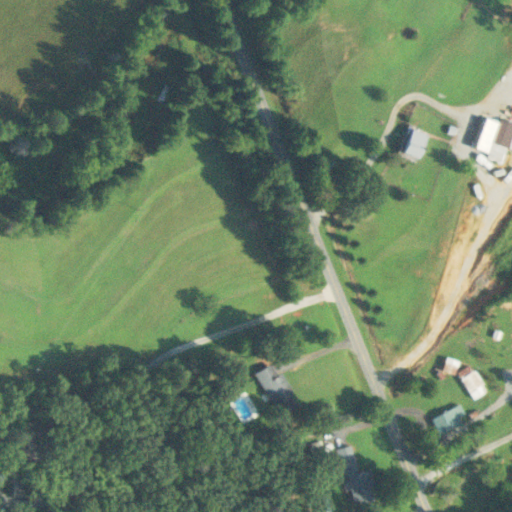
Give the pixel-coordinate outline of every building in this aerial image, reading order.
[(174,81),(165,77),(156,100),(164,104),(174,81)] [(498,121),(481,116),(471,147),(488,152),(498,121)] [(427,132),(409,124),(397,150),(415,159),(427,132)] [(488,387),(462,357),(448,368),(475,399),(488,387)] [(256,371),(279,415),(298,405),(275,361),(256,371)] [(451,425),(466,416),(458,403),(433,418),(446,440),(456,434),(451,425)] [(338,447),(354,505),(378,498),(370,468),(358,471),(351,444),(338,447)]
